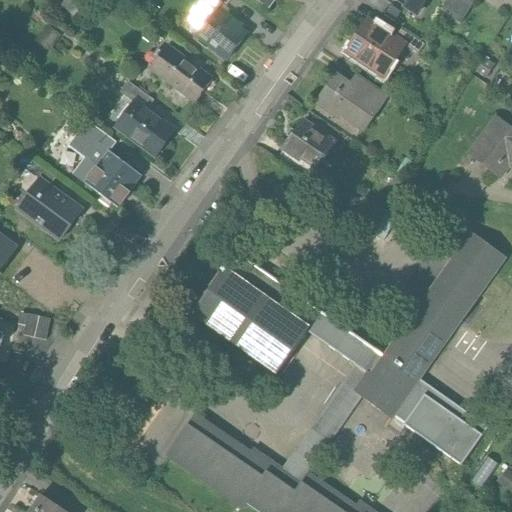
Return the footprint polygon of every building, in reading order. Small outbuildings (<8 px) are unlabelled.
[(391,0),(417,16),(427,0),(391,0)] [(476,4),(469,0),(451,0),(444,13),(463,25),(476,4)] [(220,10),(199,37),(230,60),(247,36),(241,31),(244,27),(220,10)] [(397,40),(373,25),(360,44),(355,45),(352,49),(353,55),(352,56),(383,76),(404,45),(397,40)] [(426,47),(403,32),(397,40),(404,45),(420,56),(426,47)] [(214,80),(169,46),(150,70),(195,104),(214,80)] [(478,60),(467,52),(459,65),(470,72),(478,60)] [(338,76),(321,101),(367,132),(384,107),(364,94),(338,76)] [(391,97),(371,84),(364,94),(384,107),(391,97)] [(155,102),(136,88),(129,98),(136,103),(137,102),(148,111),(155,102)] [(148,111),(137,102),(136,103),(128,114),(132,117),(123,128),(119,125),(117,128),(156,157),(175,131),(148,111)] [(511,127),(500,118),(471,156),(501,179),(511,165),(511,166),(511,127)] [(117,143),(89,122),(81,133),(110,155),(117,143)] [(304,123),(285,150),(316,172),(336,144),(304,123)] [(110,155),(81,133),(69,149),(85,160),(73,176),(118,208),(140,177),(110,155)] [(316,172),(285,150),(278,160),(309,182),(316,172)] [(57,178),(33,161),(26,171),(49,188),(57,178)] [(49,188),(26,171),(12,190),(26,201),(19,211),(61,242),(72,226),(71,225),(81,212),(49,188)] [(366,199),(356,214),(378,230),(387,214),(366,199)] [(386,358),(373,376),(370,374),(357,393),(363,398),(393,419),(394,417),(462,465),(488,429),(420,380),(422,377),(486,286),(506,259),(466,230),(449,254),(456,259),(386,358)] [(0,268),(15,248),(0,237),(0,268)] [(322,313),(237,253),(227,267),(225,265),(221,271),(223,272),(209,292),(207,291),(201,300),(203,301),(194,313),(279,373),(309,331),(322,313)] [(386,358),(322,313),(309,331),(357,365),(370,374),(373,376),(386,358)] [(51,320),(28,315),(28,316),(20,315),(18,325),(26,327),(23,337),(46,342),(51,320)] [(357,365),(284,470),(254,450),(252,454),(197,415),(169,454),(245,506),(248,501),(263,511),(373,511),(361,503),(357,508),(310,475),(363,398),(357,393),(370,374),(357,365)] [(65,511),(41,495),(29,511),(65,511)]
